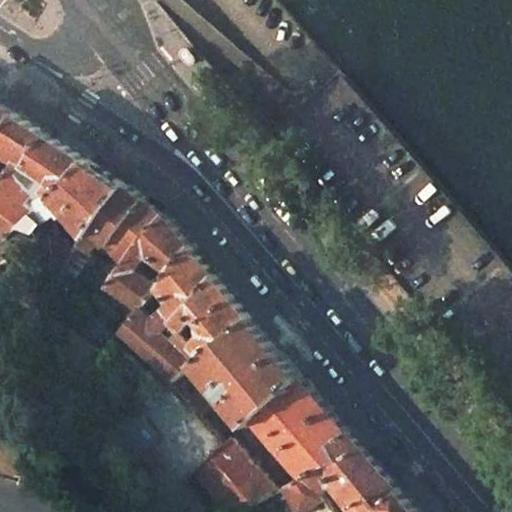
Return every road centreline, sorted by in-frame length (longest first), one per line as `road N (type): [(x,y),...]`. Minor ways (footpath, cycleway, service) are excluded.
road 1 (primary): [(495,511),(218,193)]
road 2 (residential): [(9,48),(218,193)]
road 3 (primary): [(218,193),(87,11)]
